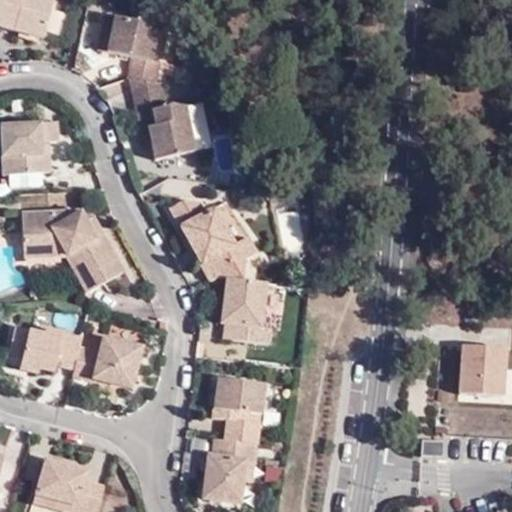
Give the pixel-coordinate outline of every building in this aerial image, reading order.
[(0,0),(0,27),(43,40),(53,0),(0,0)] [(127,79),(156,82),(162,63),(154,61),(161,25),(104,16),(95,51),(130,59),(127,79)] [(169,103),(163,83),(156,82),(127,79),(138,128),(148,126),(151,143),(155,160),(197,152),(183,101),(169,103)] [(39,140),(48,140),(57,141),(57,120),(0,121),(0,176),(49,174),(49,158),(38,158),(39,140)] [(141,144),(151,143),(148,126),(138,128),(141,144)] [(49,158),(48,140),(39,140),(38,158),(49,158)] [(169,210),(209,282),(216,278),(224,279),(244,282),(244,264),(258,252),(248,237),(234,246),(214,208),(203,211),(197,202),(184,203),(169,210)] [(50,214),(52,258),(66,257),(86,293),(122,274),(101,236),(96,239),(85,223),(80,213),(50,214)] [(23,258),(52,258),(50,214),(21,215),(23,258)] [(96,239),(101,236),(92,218),(85,223),(96,239)] [(261,327),(266,285),(244,282),(224,279),(218,328),(225,330),(221,341),(266,350),(272,329),(261,327)] [(58,364),(74,369),(79,348),(83,334),(68,330),(64,343),(45,336),(47,331),(19,322),(12,345),(27,350),(24,360),(41,367),(53,372),(58,364)] [(64,343),(68,330),(49,325),(47,331),(45,336),(64,343)] [(74,369),(72,377),(118,388),(121,375),(139,379),(147,346),(104,335),(99,352),(79,348),(74,369)] [(10,354),(24,360),(27,350),(12,345),(10,354)] [(40,374),(41,367),(24,360),(20,369),(40,374)] [(121,375),(118,388),(135,393),(139,379),(121,375)] [(217,375),(214,393),(222,395),(224,376),(217,375)] [(254,444),(257,445),(259,420),(245,418),(249,400),(262,402),(264,382),(224,376),(222,395),(214,393),(211,419),(225,420),(223,440),(254,444)] [(245,418),(259,420),(262,402),(249,400),(245,418)] [(223,440),(213,439),(211,456),(206,455),(199,498),(239,504),(241,484),(243,462),(252,462),(254,444),(223,440)] [(243,462),(241,484),(250,483),(252,462),(243,462)] [(96,511),(103,489),(86,485),(89,475),(44,463),(34,503),(63,511),(96,511)]
